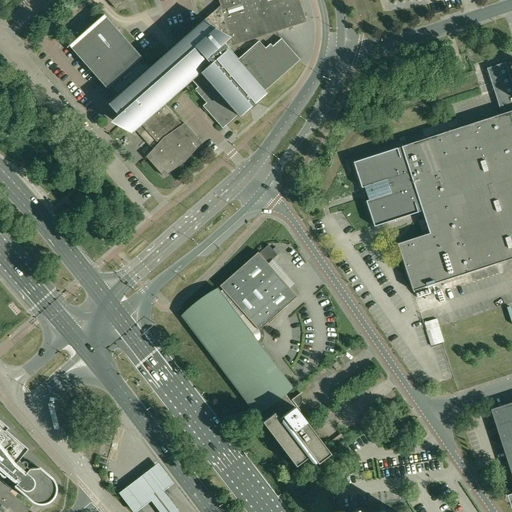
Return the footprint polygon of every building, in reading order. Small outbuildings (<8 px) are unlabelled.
[(107,0),(116,9),(117,7),(125,0),(107,0)] [(306,22),(299,0),(218,0),(220,6),(205,20),(229,47),(278,31),(290,27),(290,29),(296,28),(296,25),(306,22)] [(104,15),(69,46),(90,70),(91,69),(117,97),(149,69),(124,40),(125,39),(104,15)] [(185,162),(201,143),(185,123),(182,125),(167,107),(164,104),(191,80),(193,81),(194,83),(198,87),(195,90),(206,103),(203,106),(204,107),(207,111),(222,128),(227,125),(237,115),(239,117),(249,109),(256,103),(266,94),(264,92),(300,60),(281,39),(273,46),(270,44),(265,48),(259,41),(239,59),(229,47),(205,20),(176,45),(174,43),(168,49),(170,51),(149,69),(117,97),(109,105),(123,121),(133,132),(135,130),(153,150),(147,157),(164,177),(185,162)] [(374,227),(422,211),(429,233),(397,244),(412,291),(511,258),(511,82),(505,62),(486,68),(491,83),(501,114),(353,162),(361,188),(364,187),(368,200),(365,201),(374,227)] [(268,245),(259,253),(258,252),(219,286),(222,289),(219,292),(219,291),(183,318),(256,414),(257,412),(284,392),(291,387),(258,343),(259,341),(260,341),(260,340),(261,339),(261,338),(262,337),(262,336),(262,335),(262,334),(262,333),(261,332),(261,331),(260,330),(260,329),(297,296),(268,263),(277,255),(268,245)] [(336,362),(332,365),(336,370),(341,367),(336,362)] [(330,454),(294,407),(293,408),(289,402),(291,401),(284,392),(257,412),(264,421),(262,422),(296,466),(307,457),(312,463),(314,463),(316,462),(318,463),(330,454)] [(511,403),(492,410),(511,471),(511,403)] [(29,448),(26,447),(25,445),(22,443),(18,440),(16,438),(16,439),(12,435),(13,435),(11,434),(7,431),(6,430),(8,428),(9,428),(7,426),(2,422),(0,420),(0,472),(5,476),(4,476),(5,477),(5,476),(6,477),(7,475),(17,483),(16,485),(16,486),(21,490),(22,491),(22,490),(27,495),(32,499),(33,500),(35,501),(37,502),(39,503),(40,503),(42,503),(44,503),(46,502),(47,502),(49,501),(51,499),(53,498),(53,497),(54,495),(55,493),(56,491),(56,490),(56,488),(56,486),(55,484),(56,484),(55,483),(54,481),(53,479),(51,477),(46,473),(45,472),(40,468),(30,469),(30,468),(27,466),(28,465),(28,464),(28,462),(27,461),(26,461),(24,461),(23,461),(22,462),(19,460),(25,453),(26,451),(27,451),(29,448)] [(136,511),(151,501),(156,508),(168,499),(163,491),(173,484),(157,462),(118,494),(132,511),(136,511)] [(173,511),(176,510),(168,499),(156,508),(159,511),(173,511)]
